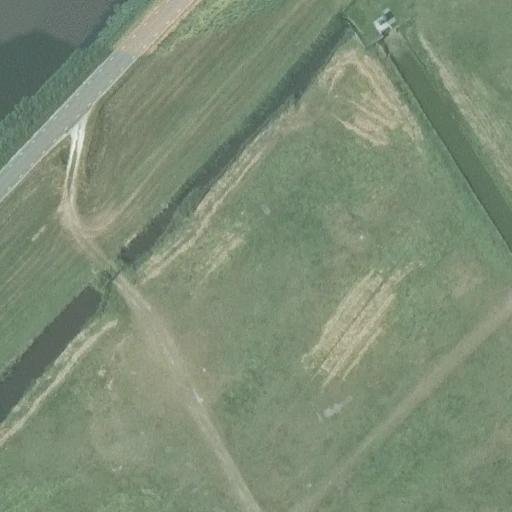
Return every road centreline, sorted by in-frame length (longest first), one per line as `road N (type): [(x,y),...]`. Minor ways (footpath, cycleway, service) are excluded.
road 1 (track): [(255,511),(141,303),(79,242),(68,214),(79,99)]
road 2 (track): [(511,304),(298,511)]
road 3 (unclassified): [(0,185),(175,0)]
